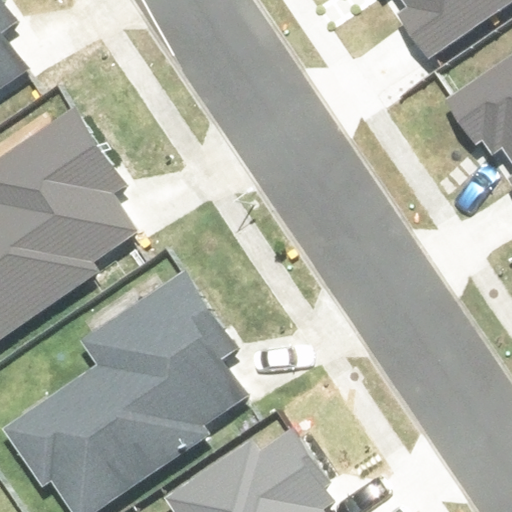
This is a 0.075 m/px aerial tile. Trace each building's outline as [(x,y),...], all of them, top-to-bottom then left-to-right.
[(511,0),(403,0),(416,17),(403,26),(433,69),(511,12),(511,0)] [(0,33),(13,25),(0,6),(0,87),(22,72),(15,63),(0,45),(0,33)] [(511,68),(455,109),(491,160),(505,151),(511,161),(511,68)] [(133,187),(85,122),(0,183),(0,196),(7,206),(0,211),(0,355),(102,282),(91,267),(145,228),(121,195),(133,187)] [(232,344),(188,281),(87,351),(102,372),(15,432),(70,511),(105,511),(257,406),(220,353),(232,344)] [(169,511),(316,511),(333,501),(297,450),(279,462),(266,444),(169,511)]
